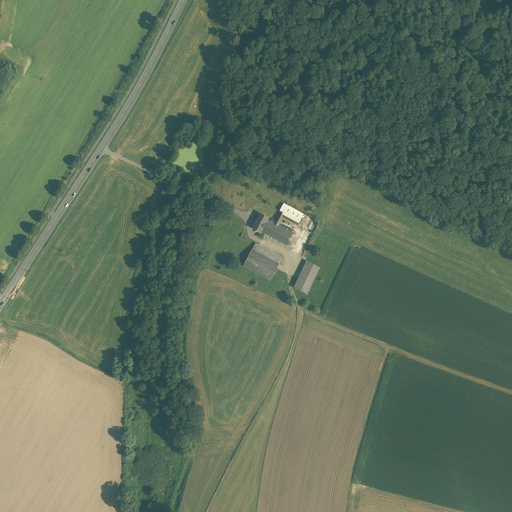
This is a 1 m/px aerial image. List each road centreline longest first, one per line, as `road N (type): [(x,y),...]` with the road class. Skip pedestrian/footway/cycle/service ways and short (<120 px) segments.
road 1 (secondary): [(184,0),(137,91),(0,305)]
road 2 (track): [(511,111),(473,113),(373,74),(307,28),(259,40),(228,34),(212,0)]
road 3 (track): [(511,392),(300,307),(289,251)]
road 4 (track): [(388,347),(346,511)]
